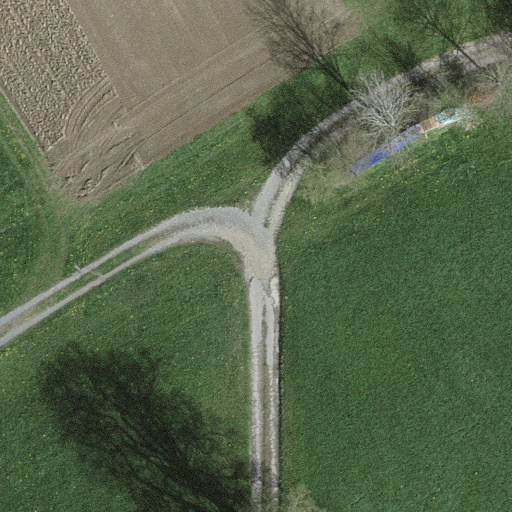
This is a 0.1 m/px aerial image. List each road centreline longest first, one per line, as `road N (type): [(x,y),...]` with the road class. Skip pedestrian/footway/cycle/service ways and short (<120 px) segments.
road 1 (track): [(228,240),(341,121),(400,85),(511,47)]
road 2 (track): [(228,240),(251,264),(269,511)]
road 3 (track): [(0,334),(141,247),(191,234),(228,240)]
